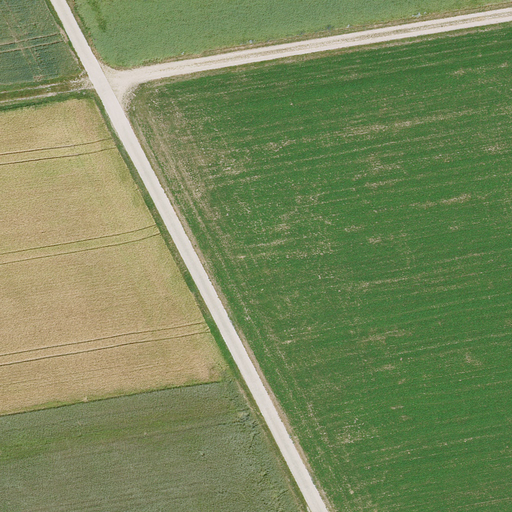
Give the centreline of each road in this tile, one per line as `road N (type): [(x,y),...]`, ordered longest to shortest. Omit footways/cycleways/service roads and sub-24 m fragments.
road 1 (track): [(318,511),(56,0)]
road 2 (track): [(511,12),(0,97)]
